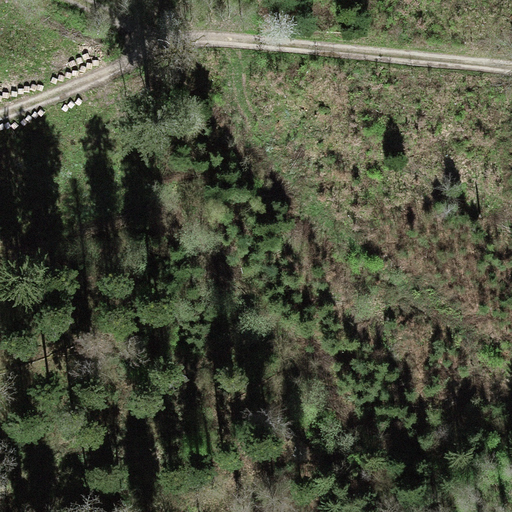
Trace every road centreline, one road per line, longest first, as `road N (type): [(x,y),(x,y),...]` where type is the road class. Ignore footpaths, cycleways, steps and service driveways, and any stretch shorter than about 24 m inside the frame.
road 1 (track): [(511,69),(157,33)]
road 2 (track): [(157,33),(135,55),(0,115)]
